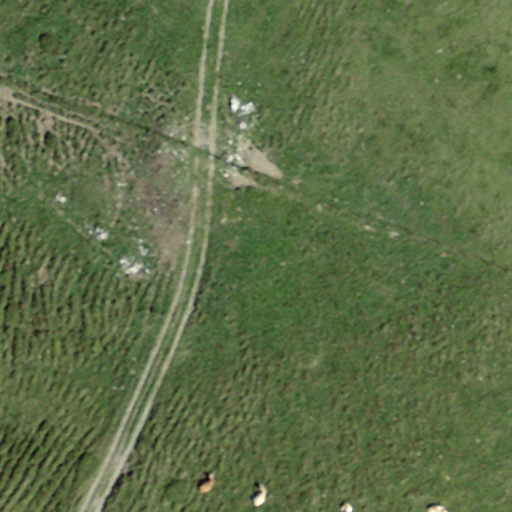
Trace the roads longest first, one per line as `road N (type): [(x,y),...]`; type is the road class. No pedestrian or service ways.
road 1 (track): [(80,511),(160,356),(191,263),(207,157)]
road 2 (track): [(207,157),(218,0)]
